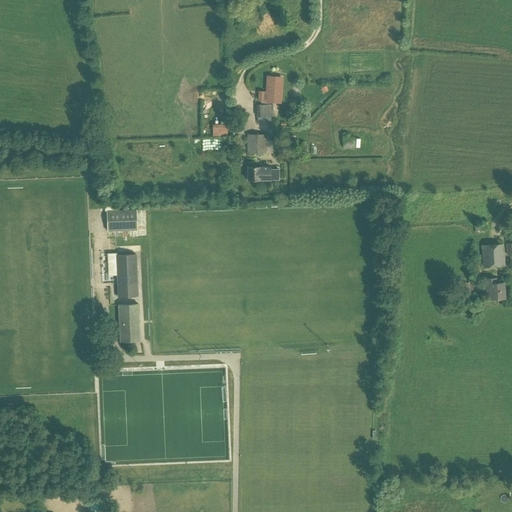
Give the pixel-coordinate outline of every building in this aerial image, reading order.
[(280,102),(281,78),(268,77),(266,101),(280,102)] [(276,115),(276,102),(260,102),(260,115),(276,115)] [(247,155),(266,155),(266,134),(247,134),(247,155)] [(343,148),(355,148),(355,138),(343,138),(343,148)] [(248,166),(248,180),(278,180),(278,169),(270,169),(270,167),(261,167),(261,166),(248,166)] [(107,212),(107,232),(137,231),(137,211),(107,212)] [(482,245),(482,268),(505,266),(503,244),(482,245)] [(475,250),(467,251),(467,265),(476,265),(475,250)] [(137,296),(136,254),(117,255),(118,297),(137,296)] [(486,278),(487,292),(489,291),(489,299),(505,298),(504,282),(496,282),(495,277),(486,278)] [(452,283),(452,291),(469,291),(469,283),(452,283)] [(119,305),(120,342),(139,341),(138,304),(119,305)]
